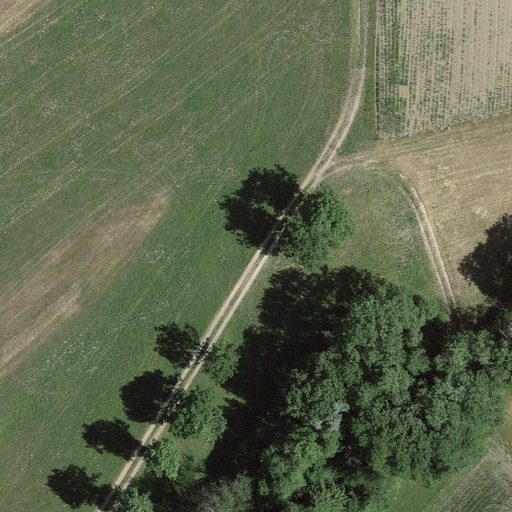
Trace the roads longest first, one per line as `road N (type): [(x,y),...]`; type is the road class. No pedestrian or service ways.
road 1 (track): [(109,511),(322,178),(354,103),(367,36),(363,0)]
road 2 (track): [(511,455),(489,433),(453,348),(404,156)]
